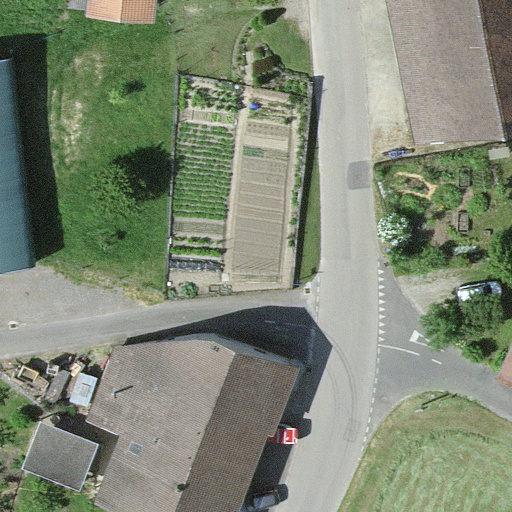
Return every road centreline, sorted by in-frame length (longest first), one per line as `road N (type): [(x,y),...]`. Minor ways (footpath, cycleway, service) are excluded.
road 1 (residential): [(0,345),(216,313),(352,335)]
road 2 (unclassified): [(352,335),(340,0)]
road 3 (unclassified): [(307,511),(329,464),(352,335)]
road 4 (residential): [(352,335),(446,367),(511,405)]
